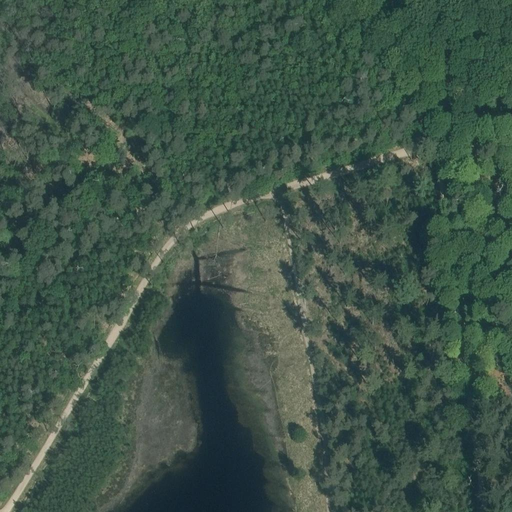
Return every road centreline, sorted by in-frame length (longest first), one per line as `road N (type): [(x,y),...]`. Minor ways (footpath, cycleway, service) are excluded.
road 1 (track): [(470,511),(418,148),(345,0)]
road 2 (track): [(195,219),(148,274),(5,511)]
road 3 (track): [(280,189),(320,403),(329,511)]
road 4 (track): [(418,148),(280,189)]
